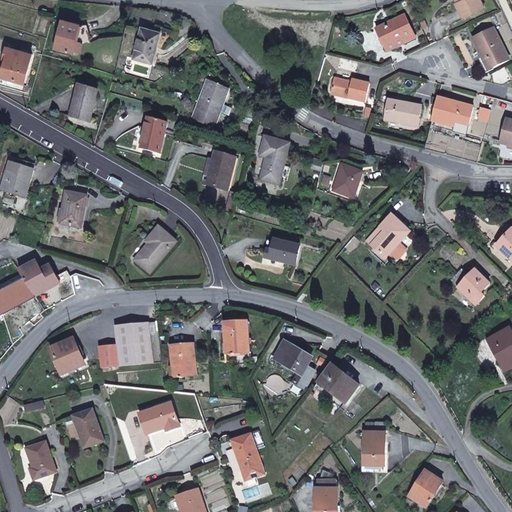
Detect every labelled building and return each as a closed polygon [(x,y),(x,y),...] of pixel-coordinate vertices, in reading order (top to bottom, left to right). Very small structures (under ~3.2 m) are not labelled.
[(484,8),(480,0),(458,0),(459,1),(456,3),(463,18),(484,8)] [(416,38),(405,16),(377,30),(388,52),(416,38)] [(78,33),(80,25),(63,20),(55,47),(72,53),(73,52),(76,40),(78,33)] [(84,35),(87,25),(80,25),(78,33),(84,35)] [(152,64),(161,32),(143,27),(134,58),(152,64)] [(510,60),(495,29),(474,39),(483,58),(488,56),(494,68),(510,60)] [(81,52),(83,44),(81,42),(76,40),(73,52),(78,53),(81,52)] [(25,83),(33,54),(8,47),(5,58),(7,59),(2,76),(25,83)] [(494,68),(488,56),(483,58),(490,70),(494,68)] [(366,102),(370,83),(353,80),(353,82),(335,78),(332,94),(366,102)] [(224,105),(230,90),(209,81),(193,117),(214,126),(221,112),(224,105)] [(90,122),(99,91),(80,86),(71,116),(90,122)] [(432,121),(438,97),(434,96),(427,120),(432,121)] [(469,126),(474,107),(438,97),(432,121),(454,127),(455,122),(469,126)] [(418,126),(422,106),(390,100),(386,120),(418,126)] [(229,115),(231,108),(224,105),(221,112),(229,115)] [(489,122),(492,110),(481,107),(478,119),(489,122)] [(160,154),(169,123),(150,118),(142,148),(160,154)] [(511,120),(508,120),(502,143),(509,145),(511,145),(511,120)] [(467,135),(469,126),(455,122),(454,127),(453,131),(467,135)] [(285,166),(291,144),(266,137),(261,156),(267,157),(261,179),(280,185),(281,179),(285,166)] [(228,191),(238,158),(217,152),(214,161),(208,185),(228,191)] [(322,171),(325,162),(317,159),(314,169),(322,171)] [(208,185),(214,161),(210,160),(203,183),(208,185)] [(27,198),(35,171),(12,163),(10,172),(13,173),(7,191),(27,198)] [(354,198),(364,172),(344,165),(334,190),(354,198)] [(288,181),(291,168),(285,166),(281,179),(288,181)] [(7,191),(13,173),(10,172),(4,191),(7,191)] [(233,209),(238,193),(231,192),(227,207),(233,209)] [(82,228),(88,197),(69,193),(62,224),(82,228)] [(400,243),(411,232),(393,215),(382,227),(386,231),(372,246),(385,258),(388,256),(400,243)] [(151,274),(178,242),(160,227),(147,242),(150,244),(136,261),(151,274)] [(372,246),(386,231),(382,227),(368,242),(372,246)] [(511,230),(497,246),(511,259),(511,230)] [(296,265),(301,246),(275,240),(273,251),(268,250),(266,258),(296,265)] [(399,259),(407,250),(400,243),(388,256),(391,259),(397,260),(399,259)] [(57,277),(51,266),(42,271),(38,262),(20,271),(26,280),(36,297),(44,293),(42,291),(49,287),(51,289),(60,284),(72,277),(68,271),(57,277)] [(459,288),(470,276),(463,269),(451,281),(459,288)] [(483,293),(491,285),(476,270),(470,276),(459,288),(477,305),(486,296),(483,293)] [(0,316),(36,297),(26,280),(0,293),(0,316)] [(163,362),(159,322),(150,323),(154,363),(163,362)] [(251,353),(249,322),(226,323),(227,344),(225,344),(225,354),(251,353)] [(154,363),(150,323),(116,326),(118,346),(121,366),(154,363)] [(511,367),(511,331),(511,329),(491,339),(501,358),(499,359),(506,371),(511,367)] [(78,348),(74,339),(52,349),(64,375),(85,365),(78,348)] [(501,358),(491,339),(489,340),(499,359),(501,358)] [(198,376),(195,344),(172,346),(174,368),(171,368),(172,378),(198,376)] [(302,364),(306,357),(285,344),(278,355),(286,360),(283,363),(300,373),(294,382),(306,389),(316,372),(308,367),(305,366),(302,364)] [(121,366),(118,346),(100,348),(102,368),(104,368),(109,367),(121,366)] [(283,363),(286,360),(278,355),(275,361),(282,366),(283,363)] [(347,404),(360,386),(333,364),(319,382),(347,404)] [(45,408),(43,402),(26,407),(27,413),(45,408)] [(180,427),(172,404),(141,414),(147,434),(166,428),(167,431),(180,427)] [(105,442),(94,410),(75,416),(85,448),(105,442)] [(386,467),(387,434),(366,433),(365,466),(386,467)] [(266,475),(252,435),(233,441),(246,481),(266,475)] [(58,473),(47,442),(28,449),(34,468),(31,469),(35,480),(58,473)] [(428,508),(444,483),(427,471),(410,497),(428,508)] [(339,490),(339,481),(318,481),(318,489),(339,490)] [(206,511),(199,489),(180,496),(180,497),(184,511),(206,511)] [(338,511),(339,490),(318,489),(317,511),(338,511)]
